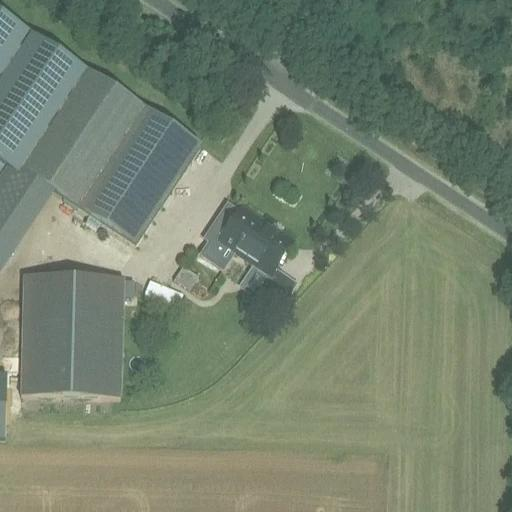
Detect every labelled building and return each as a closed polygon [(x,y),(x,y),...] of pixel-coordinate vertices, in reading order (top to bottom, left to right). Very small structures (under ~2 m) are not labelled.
[(0,165),(10,173),(79,73),(0,18),(0,165)] [(134,252),(200,152),(79,73),(10,173),(47,196),(134,252)] [(10,173),(0,165),(0,266),(47,196),(10,173)] [(235,256),(253,267),(239,289),(255,300),(279,315),(296,290),(273,275),(292,245),(242,212),(235,223),(223,215),(209,237),(220,245),(216,251),(231,261),(235,256)] [(189,295),(198,280),(183,270),(173,284),(189,295)] [(120,405),(123,284),(22,281),(19,402),(120,405)] [(0,364),(5,368),(13,358),(0,346),(0,364)]
